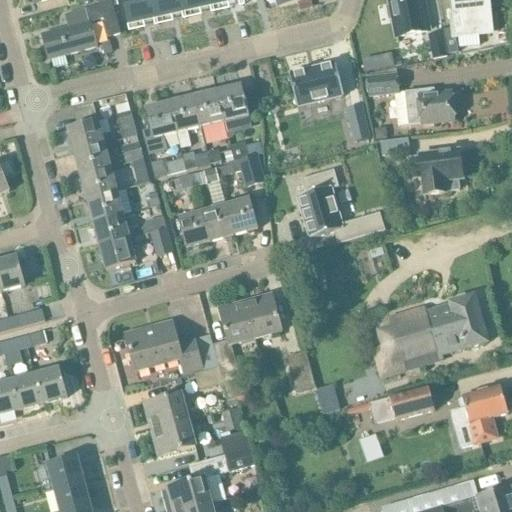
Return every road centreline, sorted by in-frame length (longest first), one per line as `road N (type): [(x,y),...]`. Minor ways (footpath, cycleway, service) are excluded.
road 1 (residential): [(27,102),(314,33),(336,24),(350,0)]
road 2 (residential): [(85,316),(264,265)]
road 3 (residential): [(27,102),(29,145),(51,226)]
